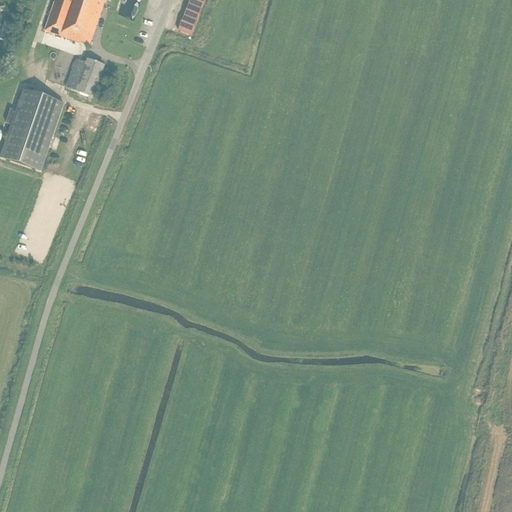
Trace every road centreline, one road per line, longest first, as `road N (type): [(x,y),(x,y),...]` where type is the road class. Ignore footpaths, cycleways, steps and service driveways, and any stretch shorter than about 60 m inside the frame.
road 1 (unclassified): [(0,473),(49,310),(171,0)]
road 2 (track): [(123,118),(42,89),(2,52)]
